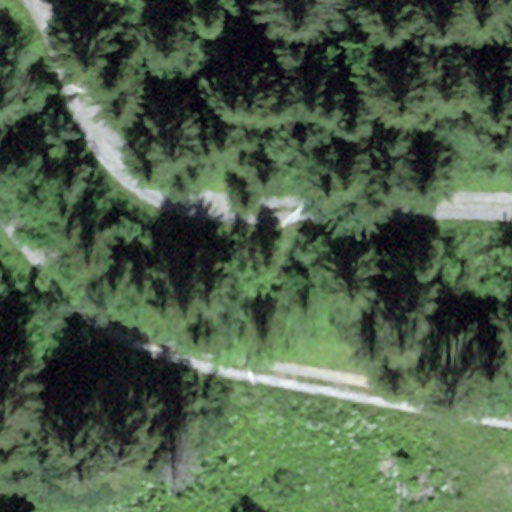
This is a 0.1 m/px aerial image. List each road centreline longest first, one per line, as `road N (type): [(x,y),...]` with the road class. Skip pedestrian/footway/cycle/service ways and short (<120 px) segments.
road 1 (track): [(41,0),(111,157),(169,198),(511,208)]
road 2 (track): [(511,401),(159,345),(128,333),(63,278),(0,200)]
